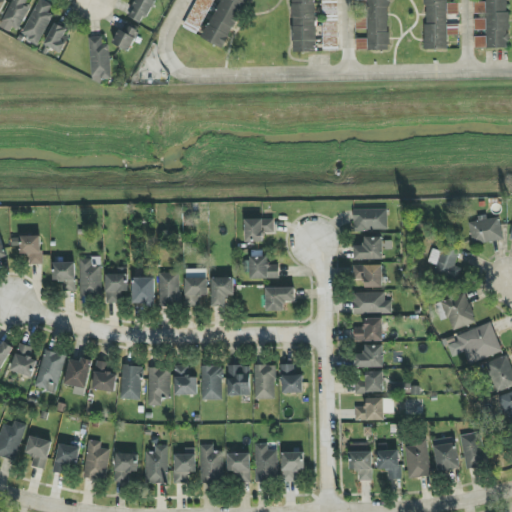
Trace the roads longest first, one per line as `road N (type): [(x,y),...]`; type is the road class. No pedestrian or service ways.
road 1 (residential): [(511,492),(345,511),(86,511),(0,491)]
road 2 (residential): [(322,334),(146,336),(69,325),(11,300)]
road 3 (residential): [(325,511),(322,278),(313,242)]
